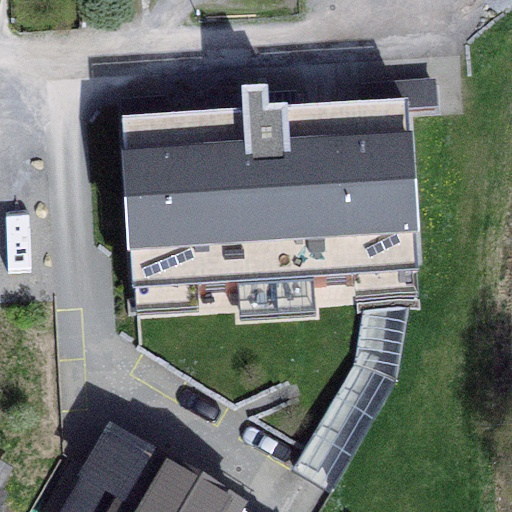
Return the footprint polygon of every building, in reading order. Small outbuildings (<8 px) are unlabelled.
[(417,263),(408,113),(435,112),(434,86),(364,90),(365,116),(288,121),(269,122),(267,102),(242,104),(244,124),(165,128),(163,103),(124,106),(126,131),(123,131),(133,281),(135,281),(196,277),(197,297),(239,294),(314,290),(355,287),(354,267),(415,263),(417,263)] [(269,122),(288,121),(287,101),(267,102),(269,122)] [(389,305),(418,303),(415,263),(354,267),(355,287),(356,307),(389,305)] [(137,321),(198,317),(197,297),(196,277),(135,281),(137,321)] [(241,326),(316,321),(314,290),(239,294),(241,326)] [(363,315),(353,370),(292,476),(313,488),(330,498),(396,386),(406,327),(387,322),(363,315)] [(229,511),(111,443),(71,511),(229,511)] [(0,492),(10,476),(0,470),(0,492)]
